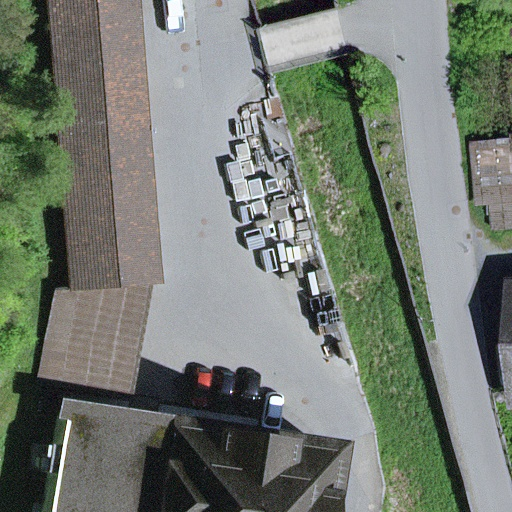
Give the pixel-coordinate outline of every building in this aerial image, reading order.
[(48,0),(70,284),(70,288),(139,282),(152,281),(130,0),(48,0)] [(511,143),(480,146),(484,201),(500,200),(501,223),(511,222),(511,143)] [(51,334),(126,350),(139,282),(70,288),(70,284),(59,285),(51,334)] [(51,334),(43,373),(118,389),(126,350),(51,334)] [(48,473),(41,511),(316,511),(322,476),(326,453),(58,411),(52,447),(45,445),(41,472),(48,473)]
